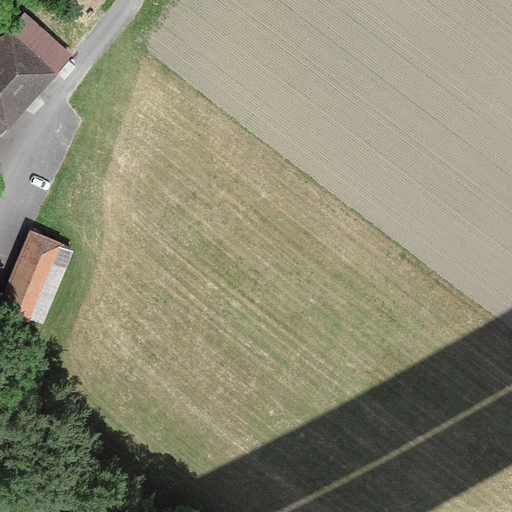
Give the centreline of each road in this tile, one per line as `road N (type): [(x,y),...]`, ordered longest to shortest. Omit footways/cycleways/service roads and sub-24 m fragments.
road 1 (unclassified): [(0,230),(30,139),(130,0)]
road 2 (track): [(143,511),(88,462),(0,333)]
